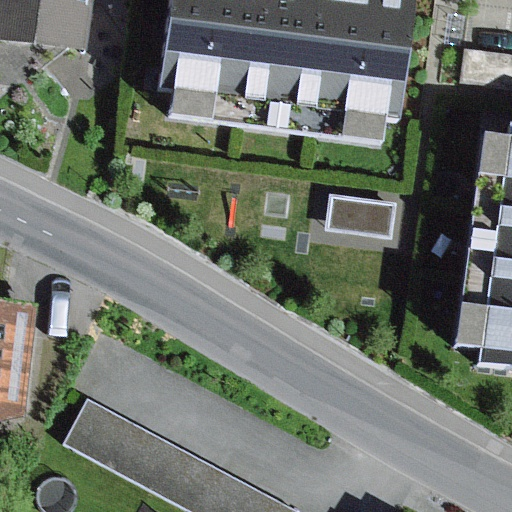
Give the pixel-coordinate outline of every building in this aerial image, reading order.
[(0,0),(0,44),(88,55),(93,0),(0,0)] [(415,0),(167,0),(154,92),(397,125),(415,0)] [(511,56),(444,48),(439,84),(511,93),(511,56)] [(480,368),(511,371),(511,124),(510,124),(480,368)] [(396,204),(330,197),(325,232),(392,242),(396,204)] [(34,307),(0,302),(0,425),(23,420),(34,307)] [(294,511),(88,403),(64,446),(187,511),(294,511)]
